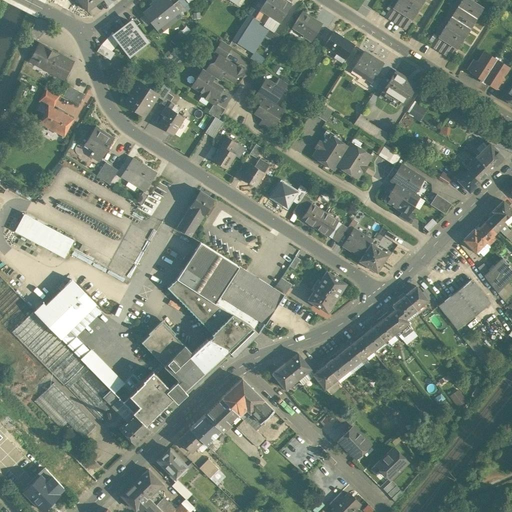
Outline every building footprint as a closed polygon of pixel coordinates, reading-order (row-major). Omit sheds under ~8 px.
[(78,0),(87,10),(100,0),(78,0)] [(172,5),(168,0),(156,0),(154,2),(155,4),(144,13),(156,29),(178,12),(172,5)] [(178,0),(172,5),(178,12),(181,16),(187,12),(183,7),(178,0)] [(254,18),(254,19),(269,28),(269,29),(273,31),(291,4),(283,0),(265,0),(265,1),(254,18)] [(418,9),(403,0),(396,0),(392,8),(396,10),(401,13),(406,17),(411,20),(418,9)] [(423,0),(403,0),(418,9),(423,0)] [(483,8),(470,0),(461,0),(457,6),(476,18),(483,8)] [(476,18),(457,6),(451,16),(470,28),(476,18)] [(391,7),(384,17),(389,20),(396,10),(392,8),(391,7)] [(396,10),(389,20),(394,23),(401,13),(396,10)] [(313,20),(301,13),(293,26),(305,33),(303,36),(311,41),(321,24),(313,19),(313,20)] [(401,13),(394,23),(399,27),(406,17),(401,13)] [(248,14),(232,40),(253,53),(269,29),(269,28),(254,19),(254,18),(248,14)] [(470,28),(451,16),(444,26),(463,38),(470,28)] [(406,17),(399,27),(405,30),(411,20),(406,17)] [(114,35),(120,42),(129,55),(146,42),(131,22),(114,35)] [(463,38),(444,26),(438,37),(441,39),(446,42),(452,46),(457,49),(463,38)] [(113,33),(101,45),(112,52),(120,42),(114,35),(113,33)] [(344,40),(333,33),(325,45),(336,53),(334,57),(342,62),(353,45),(345,39),(344,40)] [(438,37),(436,36),(430,46),(435,49),(441,39),(438,37)] [(446,42),(441,39),(435,49),(440,52),(446,42)] [(232,47),(221,41),(214,53),(218,56),(224,59),(232,47)] [(446,42),(440,52),(445,56),(452,46),(446,42)] [(73,62),(40,44),(30,61),(38,66),(39,63),(50,69),(48,72),(63,80),(73,62)] [(112,52),(101,45),(97,52),(110,60),(114,53),(112,52)] [(457,49),(452,46),(445,56),(450,59),(457,49)] [(471,72),(471,73),(483,80),(496,60),(484,52),(478,62),(471,72)] [(362,53),(354,67),(365,73),(362,77),(371,82),(383,63),(382,63),(374,58),(373,59),(362,53)] [(224,59),(218,56),(214,63),(210,64),(205,70),(205,71),(218,79),(221,74),(233,81),(236,76),(241,75),(243,71),(242,67),(240,66),(236,67),(224,59)] [(473,59),(466,69),(471,72),(478,62),(473,59)] [(496,60),(483,80),(495,88),(501,78),(508,68),(496,60)] [(390,66),(383,62),(383,63),(371,82),(369,85),(376,89),(384,77),(390,66)] [(390,66),(384,77),(389,79),(394,70),(395,71),(396,70),(390,66)] [(221,88),(211,81),(212,79),(214,77),(218,80),(218,79),(205,71),(205,70),(203,69),(199,74),(195,75),(196,80),(192,86),(202,93),(201,95),(213,103),(215,104),(215,103),(219,97),(218,93),(221,88)] [(389,79),(381,91),(403,104),(416,84),(395,71),(394,70),(389,79)] [(501,78),(495,88),(500,91),(506,81),(501,78)] [(289,86),(278,79),(274,85),(282,90),(282,91),(285,93),(289,86)] [(139,81),(124,103),(143,116),(156,96),(158,94),(157,94),(139,81)] [(274,85),(269,82),(263,83),(256,94),(266,100),(273,105),(282,91),(282,90),(274,85)] [(511,83),(503,97),(511,102),(511,83)] [(170,89),(163,84),(157,94),(158,94),(156,96),(162,100),(167,93),(170,89)] [(84,95),(68,86),(63,97),(79,105),(84,95)] [(60,95),(46,88),(39,102),(48,106),(52,108),(60,95)] [(172,96),(167,93),(162,100),(161,103),(166,107),(169,102),(170,102),(173,97),(172,96)] [(273,105),(266,100),(263,105),(260,105),(255,113),(263,118),(273,125),(282,111),(273,105)] [(423,119),(428,105),(413,101),(409,115),(423,119)] [(170,102),(169,102),(166,107),(164,110),(166,112),(158,125),(172,134),(183,117),(176,113),(177,113),(176,112),(179,108),(170,102)] [(332,111),(317,102),(310,112),(325,122),(332,111)] [(225,109),(215,103),(215,104),(213,103),(207,113),(218,119),(225,109)] [(52,108),(48,106),(39,123),(46,126),(47,131),(52,133),(56,132),(63,136),(72,119),(52,108)] [(390,136),(359,116),(353,125),(385,145),(390,136)] [(222,123),(214,117),(208,127),(216,132),(222,123)] [(273,125),(263,118),(260,124),(270,130),(273,125)] [(113,139),(96,127),(85,144),(94,150),(92,153),(91,152),(91,154),(90,156),(98,161),(113,139)] [(490,134),(481,128),(477,133),(487,140),(490,134)] [(347,147),(334,138),(334,137),(334,135),(329,131),(321,143),(319,141),(315,147),(318,148),(313,156),(333,169),(337,164),(336,164),(347,147)] [(236,143),(227,137),(222,146),(227,149),(229,146),(233,148),(236,143)] [(236,143),(233,148),(229,146),(227,149),(235,154),(235,155),(239,157),(245,148),(236,143)] [(370,156),(350,143),(347,147),(336,164),(337,164),(357,177),(361,170),(363,171),(366,166),(364,165),(370,156)] [(489,143),(475,157),(477,159),(490,171),(501,160),(502,158),(502,156),(501,155),(489,143)] [(85,144),(81,150),(90,156),(91,154),(91,152),(92,153),(94,150),(85,144)] [(256,144),(250,153),(256,157),(261,149),(262,148),(256,144)] [(395,152),(385,145),(378,155),(389,162),(395,152)] [(222,146),(221,146),(212,160),(226,169),(235,155),(235,154),(227,149),(222,146)] [(395,152),(389,162),(394,165),(400,155),(395,152)] [(490,171),(477,159),(475,157),(475,158),(478,160),(467,170),(479,182),(490,171)] [(155,173),(133,159),(134,159),(133,158),(121,176),(144,191),(156,173),(155,172),(155,173)] [(269,164),(259,158),(259,159),(254,166),(264,173),(269,164)] [(118,171),(105,163),(96,176),(109,184),(115,175),(118,171)] [(254,166),(250,164),(241,178),(255,187),(264,173),(254,166)] [(423,179),(401,165),(391,180),(396,184),(396,183),(406,190),(413,194),(415,190),(418,190),(420,187),(419,184),(423,179)] [(467,170),(457,180),(469,192),(479,182),(467,170)] [(438,177),(447,183),(451,177),(441,171),(438,177)] [(120,178),(115,175),(109,184),(114,188),(120,178)] [(287,210),(293,201),(299,192),(297,190),(280,180),(269,198),(287,210)] [(396,184),(386,200),(396,207),(406,190),(396,183),(396,184)] [(293,201),(298,205),(302,198),(307,190),(300,185),(297,190),(299,192),(293,201)] [(406,190),(396,207),(403,211),(407,214),(409,212),(418,197),(413,194),(406,190)] [(213,199),(199,191),(176,228),(189,236),(190,235),(190,236),(213,199)] [(148,195),(143,192),(136,202),(141,205),(148,195)] [(451,204),(436,194),(430,204),(445,214),(451,204)] [(307,202),(302,198),(298,205),(293,213),(298,216),(307,202)] [(511,210),(503,201),(493,211),(507,225),(511,220),(511,210)] [(311,204),(301,219),(315,228),(324,213),(311,204)] [(407,214),(403,211),(399,217),(409,223),(415,215),(409,212),(407,214)] [(493,211),(489,214),(491,216),(485,222),(495,232),(498,229),(504,235),(509,230),(506,226),(507,225),(493,211)] [(337,221),(324,213),(315,228),(328,236),(337,222),(337,221)] [(24,214),(14,231),(64,258),(73,240),(24,214)] [(14,217),(8,228),(13,231),(19,220),(14,217)] [(337,222),(328,236),(338,242),(347,228),(337,222)] [(485,222),(481,226),(479,224),(473,230),(488,244),(494,238),(492,236),(495,232),(485,222)] [(372,241),(353,229),(349,235),(350,236),(343,246),(351,251),(352,250),(362,256),(370,244),(372,241)] [(488,244),(473,230),(463,240),(478,254),(488,244)] [(238,266),(200,242),(176,279),(214,303),(238,266)] [(362,256),(359,261),(369,267),(370,269),(373,272),(375,271),(376,271),(387,255),(370,244),(362,256)] [(300,260),(295,256),(289,266),(294,269),(300,260)] [(511,268),(502,258),(489,271),(483,264),(477,268),(496,292),(502,287),(511,276),(511,268)] [(274,289),(238,266),(214,303),(215,303),(249,324),(258,333),(264,324),(283,294),(274,289)] [(346,284),(326,271),(320,280),(317,279),(314,284),(336,298),(346,284)] [(249,324),(215,303),(214,303),(176,279),(175,278),(166,288),(213,335),(208,339),(225,348),(229,352),(234,357),(258,333),(249,324)] [(291,285),(281,278),(274,289),(283,294),(285,295),(291,285)] [(71,280),(45,305),(43,302),(33,312),(60,339),(95,305),(71,280)] [(471,280),(438,306),(457,329),(490,303),(471,280)] [(336,298),(314,284),(310,290),(313,291),(307,300),(327,313),(336,298)] [(422,293),(416,286),(404,295),(416,310),(422,305),(427,300),(424,297),(422,293)] [(502,287),(496,292),(498,295),(504,289),(502,287)] [(404,295),(392,305),(395,309),(396,309),(404,319),(416,310),(404,295)] [(422,305),(416,310),(418,313),(424,308),(422,305)] [(395,309),(384,318),(395,332),(407,323),(407,322),(404,319),(396,309),(395,309)] [(416,310),(404,319),(407,322),(418,313),(416,310)] [(33,312),(33,311),(11,332),(64,386),(65,385),(69,381),(78,373),(86,366),(80,359),(60,339),(33,312)] [(384,318),(372,327),(384,342),(395,332),(384,318)] [(175,333),(161,320),(148,333),(149,334),(141,342),(164,365),(184,345),(174,335),(175,333)] [(407,323),(395,332),(398,335),(410,326),(407,323)] [(372,327),(360,337),(372,351),(384,342),(372,327)] [(395,332),(384,342),(386,345),(398,335),(395,332)] [(469,333),(464,337),(482,360),(487,356),(469,333)] [(354,342),(349,346),(360,360),(372,351),(360,337),(354,342)] [(184,345),(164,365),(164,366),(171,372),(178,379),(176,381),(186,393),(229,352),(225,348),(208,339),(208,338),(192,353),(184,345)] [(384,342),(372,351),(374,354),(386,345),(384,342)] [(349,346),(337,355),(348,370),(360,360),(349,346)] [(123,384),(90,349),(80,359),(86,366),(110,390),(113,393),(121,386),(123,384)] [(372,351),(360,360),(363,363),(374,354),(372,351)] [(310,369),(297,353),(285,363),(297,379),(308,371),(310,369)] [(337,355),(325,365),(336,379),(348,370),(337,355)] [(360,360),(348,370),(351,373),(363,363),(360,360)] [(285,363),(272,373),(285,389),(290,385),(297,379),(285,363)] [(325,365),(313,374),(325,388),(336,379),(325,365)] [(110,390),(86,366),(78,373),(102,398),(103,397),(110,390)] [(171,372),(164,366),(155,374),(169,388),(176,381),(178,379),(171,372)] [(348,370),(336,379),(339,382),(351,373),(348,370)] [(152,371),(142,381),(143,381),(142,383),(130,395),(130,394),(129,394),(132,397),(132,398),(141,407),(152,419),(173,398),(166,391),(169,388),(155,374),(152,371)] [(308,371),(297,379),(300,382),(310,374),(308,371)] [(102,398),(78,373),(69,381),(96,409),(102,403),(105,401),(102,398)] [(263,400),(241,378),(239,380),(222,396),(222,397),(221,398),(239,415),(245,409),(249,412),(249,413),(263,400)] [(297,379),(290,385),(293,388),(300,382),(297,379)] [(336,379),(325,388),(327,391),(339,382),(336,379)] [(96,409),(69,381),(65,385),(102,424),(103,424),(107,420),(96,409)] [(169,388),(166,391),(173,398),(177,402),(187,393),(186,393),(176,381),(169,388)] [(96,426),(53,382),(40,395),(67,422),(83,439),(96,426)] [(129,394),(121,386),(113,393),(122,402),(134,414),(141,407),(132,398),(132,397),(129,394)] [(113,393),(110,390),(103,397),(115,409),(118,407),(122,402),(113,393)] [(458,390),(449,396),(457,406),(466,400),(458,390)] [(67,422),(40,395),(34,402),(61,429),(67,422)] [(221,398),(204,415),(221,431),(239,415),(221,398)] [(263,400),(249,413),(260,423),(269,414),(273,410),(263,400)] [(134,414),(122,402),(118,407),(126,415),(128,415),(129,415),(131,417),(134,414)] [(152,419),(141,407),(134,414),(145,426),(152,419)] [(343,408),(334,416),(346,429),(355,420),(343,408)] [(245,409),(239,415),(243,418),(249,412),(245,409)] [(249,413),(249,412),(243,418),(244,419),(256,431),(264,423),(271,416),(269,414),(260,423),(249,413)] [(131,417),(124,425),(123,424),(119,428),(134,444),(149,430),(145,426),(134,414),(131,417)] [(327,414),(319,422),(324,426),(332,418),(327,414)] [(221,431),(204,415),(189,429),(202,441),(204,443),(206,445),(210,441),(217,434),(221,431)] [(256,431),(244,419),(236,428),(257,448),(265,439),(256,431)] [(113,422),(106,428),(113,434),(119,428),(113,422)] [(370,445),(353,427),(339,441),(356,458),(370,445)] [(202,441),(189,429),(178,440),(191,452),(200,443),(202,441)] [(221,431),(217,434),(220,437),(220,438),(220,439),(220,440),(223,443),(229,438),(221,431)] [(187,467),(169,449),(157,461),(158,461),(163,466),(162,467),(170,474),(169,476),(173,480),(175,478),(175,479),(187,467)] [(394,449),(376,465),(390,479),(407,462),(394,449)] [(96,472),(84,459),(79,463),(91,476),(96,472)] [(208,459),(199,468),(209,478),(218,470),(208,459)] [(63,488),(44,468),(38,474),(39,475),(57,493),(63,488)] [(161,484),(147,470),(134,483),(148,497),(156,490),(161,484)] [(57,493),(39,475),(23,491),(42,511),(59,495),(57,493)] [(190,494),(177,482),(172,487),(185,499),(190,494)] [(392,482),(383,490),(387,494),(396,486),(392,482)] [(134,483),(121,496),(135,510),(137,508),(148,497),(134,483)] [(396,486),(387,494),(391,499),(400,491),(396,486)] [(171,511),(175,509),(156,490),(148,497),(159,508),(162,511),(171,511)] [(400,491),(391,499),(395,503),(404,495),(400,491)] [(340,494),(330,504),(334,508),(344,498),(340,494)] [(334,508),(332,510),(334,511),(354,511),(355,511),(355,510),(360,505),(348,494),(344,498),(334,508)] [(148,497),(137,508),(140,511),(145,507),(149,511),(155,511),(159,508),(148,497)] [(189,511),(194,508),(185,499),(180,503),(188,511),(189,511)] [(175,509),(171,511),(188,511),(180,503),(175,509)]
